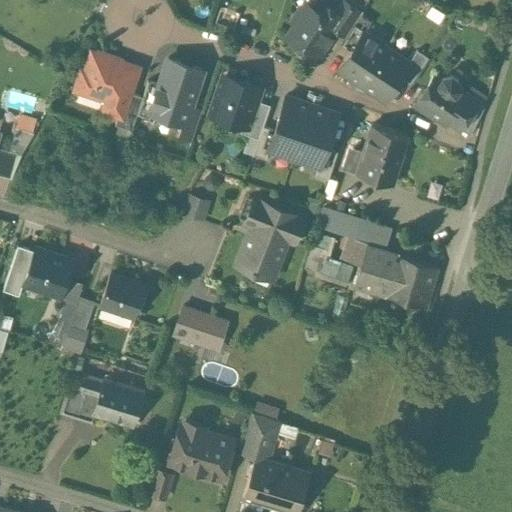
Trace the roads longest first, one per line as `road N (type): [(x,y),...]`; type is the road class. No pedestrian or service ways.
road 1 (secondary): [(395,511),(511,123)]
road 2 (residential): [(134,0),(137,21),(405,113)]
road 3 (residential): [(0,207),(146,252),(180,259),(195,249)]
